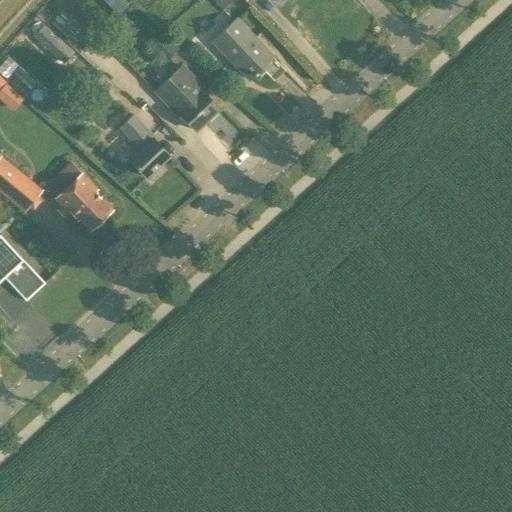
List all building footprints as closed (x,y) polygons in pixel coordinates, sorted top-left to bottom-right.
[(195,0),(211,18),(232,0),(195,0)] [(217,38),(233,18),(224,10),(208,30),(217,38)] [(64,11),(53,23),(72,40),(83,27),(64,11)] [(286,71),(272,57),(273,56),(237,19),(213,41),(249,79),(260,68),(274,81),(286,71)] [(44,24),(33,36),(63,64),(74,52),(44,24)] [(148,39),(168,57),(177,47),(157,29),(148,39)] [(0,72),(26,94),(36,83),(4,56),(0,60),(0,72)] [(220,109),(204,92),(207,89),(182,63),(153,91),(155,93),(154,95),(122,59),(111,70),(142,105),(145,102),(160,117),(169,108),(178,116),(181,114),(196,131),(220,109)] [(89,87),(104,102),(117,89),(102,74),(89,87)] [(162,119),(160,117),(145,102),(142,105),(118,129),(139,151),(129,160),(146,178),(170,156),(153,138),(147,131),(162,119)] [(0,156),(0,192),(24,212),(30,206),(33,209),(41,199),(38,196),(43,190),(1,155),(0,156)] [(56,199),(61,205),(56,209),(64,217),(69,213),(76,221),(79,218),(90,230),(113,208),(95,189),(97,187),(83,173),(56,199)] [(0,280),(4,277),(26,301),(45,283),(0,234),(0,280)]
